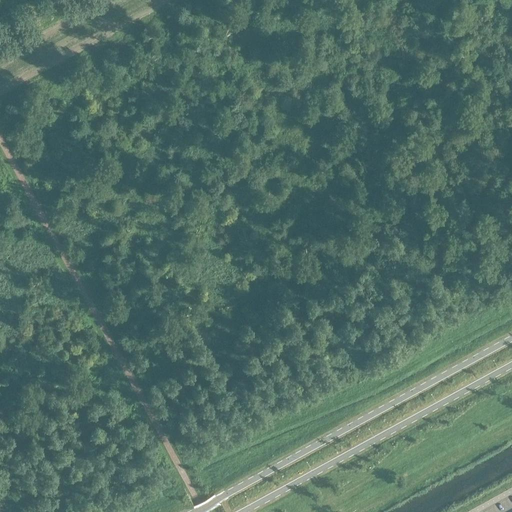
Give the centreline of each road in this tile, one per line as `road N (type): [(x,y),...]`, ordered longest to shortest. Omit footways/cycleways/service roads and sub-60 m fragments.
road 1 (secondary): [(511,337),(194,511)]
road 2 (secondary): [(242,511),(511,364)]
